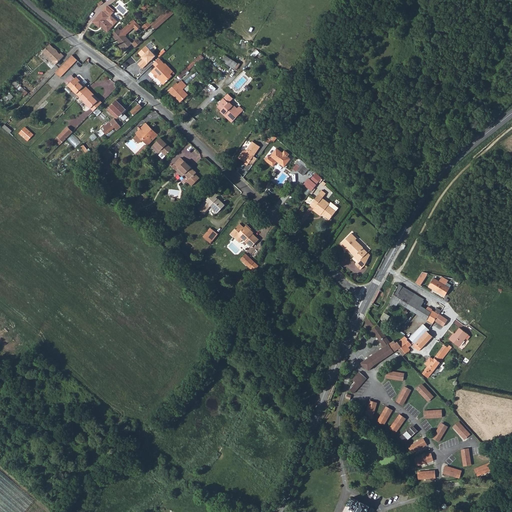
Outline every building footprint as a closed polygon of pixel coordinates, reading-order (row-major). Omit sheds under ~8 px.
[(171,7),(176,12),(181,7),(175,0),(170,6),(171,7)] [(101,26),(108,32),(120,19),(112,12),(114,10),(108,4),(92,21),(100,28),(101,26)] [(153,24),(157,29),(176,12),(171,7),(153,24)] [(118,28),(111,34),(120,43),(122,46),(120,47),(124,51),(132,43),(125,35),(133,28),(138,24),(134,19),(121,31),(118,28)] [(148,20),(142,26),(146,30),(152,24),(148,20)] [(132,43),(135,47),(141,42),(138,38),(132,43)] [(56,64),(64,56),(61,53),(60,54),(57,51),(56,52),(54,50),(55,49),(49,44),(42,51),(56,64)] [(138,64),(142,68),(156,56),(146,46),(139,53),(144,58),(138,64)] [(72,54),(61,66),(66,71),(77,59),(72,54)] [(222,60),(234,69),(238,64),(225,55),(222,60)] [(153,64),(155,67),(151,71),(155,75),(156,76),(164,84),(166,82),(168,81),(168,80),(171,77),(169,75),(173,72),(165,63),(164,64),(159,58),(153,64)] [(61,66),(55,72),(60,77),(66,71),(61,66)] [(54,81),(58,77),(54,74),(47,82),(53,87),(56,83),(54,81)] [(65,82),(68,85),(74,78),(71,75),(65,82)] [(74,78),(83,86),(84,85),(76,76),(74,78)] [(10,81),(15,86),(18,82),(13,78),(10,81)] [(68,85),(79,96),(86,89),(88,88),(84,85),(83,86),(74,78),(68,85)] [(168,90),(173,95),(173,94),(181,102),(188,95),(183,89),(187,86),(181,80),(178,84),(176,82),(168,90)] [(86,89),(98,101),(99,99),(88,88),(86,89)] [(79,97),(91,108),(98,101),(86,89),(79,96),(79,97)] [(223,98),(228,102),(229,102),(232,98),(227,93),(223,98)] [(118,97),(109,106),(119,115),(126,109),(119,102),(121,101),(118,97)] [(218,105),(222,109),(221,110),(225,114),(226,113),(232,118),(234,120),(244,110),(240,106),(236,109),(229,102),(228,102),(223,98),(218,103),(219,104),(218,105)] [(91,108),(93,111),(102,102),(99,99),(98,101),(91,108)] [(139,102),(131,111),(135,115),(143,106),(139,102)] [(119,115),(109,106),(107,108),(117,118),(119,118),(120,116),(119,115)] [(221,110),(220,111),(232,122),(234,120),(232,118),(226,113),(225,114),(221,110)] [(101,129),(105,133),(113,125),(115,127),(117,130),(120,128),(121,127),(114,118),(101,129)] [(140,129),(136,133),(137,134),(134,137),(139,142),(142,139),(144,139),(149,144),(157,136),(155,134),(155,135),(152,133),(153,132),(151,130),(152,129),(146,123),(142,127),(140,126),(138,128),(140,129)] [(2,127),(10,133),(12,131),(5,124),(2,127)] [(113,125),(105,133),(106,134),(115,127),(113,125)] [(62,143),(72,132),(67,126),(56,137),(62,143)] [(25,127),(19,133),(28,141),(34,135),(25,127)] [(76,131),(68,139),(74,145),(82,137),(76,131)] [(62,143),(56,137),(53,140),(59,146),(62,143)] [(152,146),(158,152),(160,150),(166,155),(172,149),(161,137),(152,146)] [(242,152),(237,158),(242,161),(243,160),(244,161),(244,163),(243,164),(247,166),(259,147),(252,142),(246,151),(242,152)] [(283,153),(277,148),(270,157),(268,155),(264,160),(273,167),(277,161),(284,167),(290,159),(287,157),(289,154),(285,151),(283,153)] [(106,149),(101,154),(106,160),(111,154),(106,149)] [(176,170),(179,173),(181,171),(184,174),(189,179),(187,181),(191,185),(199,178),(195,174),(196,173),(185,161),(184,162),(181,158),(173,167),(176,170)] [(297,171),(304,175),(308,169),(299,162),(298,164),(300,166),(297,171)] [(312,190),(319,180),(311,175),(304,185),(312,190)] [(314,200),(318,203),(314,208),(313,210),(321,215),(322,214),(330,220),(336,211),(329,206),(330,204),(322,198),(326,194),(321,190),(314,200)] [(204,214),(212,207),(218,212),(225,205),(217,197),(218,195),(214,192),(198,208),(204,214)] [(310,205),(314,208),(318,203),(314,200),(310,205)] [(329,206),(336,211),(339,208),(331,202),(330,204),(329,206)] [(235,238),(238,235),(236,233),(240,229),(242,230),(244,228),(240,224),(230,234),(235,238)] [(235,238),(239,242),(243,239),(251,247),(259,240),(252,234),(251,235),(248,232),(250,230),(246,226),(244,228),(242,230),(240,229),(236,233),(238,235),(235,238)] [(205,239),(212,230),(210,228),(203,237),(205,239)] [(205,239),(211,243),(218,234),(212,230),(205,239)] [(343,246),(345,244),(347,246),(346,247),(354,255),(353,255),(358,261),(360,259),(365,263),(369,256),(361,248),(362,247),(354,240),(352,237),(353,235),(350,232),(339,243),(343,246)] [(240,259),(249,268),(255,263),(246,254),(240,259)] [(358,261),(355,264),(360,269),(365,264),(365,263),(360,259),(358,261)] [(420,285),(428,273),(424,272),(422,272),(416,282),(420,285)] [(434,289),(444,296),(451,285),(447,283),(448,280),(442,276),(439,281),(434,289)] [(434,289),(439,281),(434,278),(428,286),(434,289)] [(388,304),(395,308),(398,302),(406,307),(414,294),(399,284),(393,294),(391,298),(388,304)] [(406,307),(416,313),(420,305),(424,299),(414,294),(406,307)] [(416,313),(433,323),(434,320),(439,314),(441,310),(437,308),(435,312),(432,310),(432,309),(428,306),(426,309),(420,305),(416,313)] [(364,319),(376,336),(384,347),(361,363),(369,371),(374,366),(397,349),(403,356),(406,354),(405,353),(401,347),(398,342),(397,341),(395,343),(393,340),(390,343),(377,324),(368,312),(364,319)] [(434,320),(443,326),(448,320),(439,314),(434,320)] [(410,338),(415,343),(426,331),(428,329),(423,324),(410,338)] [(449,340),(454,343),(459,347),(468,335),(464,332),(462,334),(457,330),(454,335),(453,336),(452,335),(449,340)] [(415,343),(417,345),(421,349),(432,337),(426,331),(415,343)] [(398,342),(401,347),(405,353),(410,350),(408,347),(405,344),(409,342),(407,339),(405,336),(398,342)] [(444,345),(433,359),(429,356),(424,363),(427,366),(424,370),(425,370),(422,373),(428,378),(450,349),(444,345)] [(391,371),(389,379),(400,380),(401,373),(391,371)] [(352,388),(349,390),(353,394),(366,379),(359,372),(352,379),(355,382),(356,383),(352,388)] [(424,386),(419,392),(426,399),(432,394),(424,386)] [(410,393),(403,389),(398,398),(405,402),(410,393)] [(373,416),(376,406),(369,404),(366,414),(373,416)] [(384,409),(379,418),(386,422),(391,413),(384,409)] [(438,410),(428,411),(428,418),(439,418),(438,410)] [(398,430),(404,421),(398,417),(392,425),(398,430)] [(461,424),(455,429),(462,437),(468,432),(461,424)] [(446,430),(440,426),(434,434),(441,438),(446,430)] [(415,433),(410,427),(402,434),(408,440),(415,433)] [(411,445),(415,452),(424,447),(420,440),(411,445)] [(469,452),(461,453),(463,463),(471,462),(469,452)] [(428,454),(418,457),(420,465),(430,462),(428,454)] [(487,464),(477,468),(480,475),(490,471),(487,464)] [(456,477),(459,470),(448,466),(446,474),(456,477)] [(432,471),(421,471),(422,479),(432,478),(432,471)] [(366,511),(369,507),(361,503),(361,504),(358,502),(358,501),(352,498),(348,505),(351,506),(348,511),(366,511)] [(441,501),(437,508),(444,511),(448,506),(441,501)]
